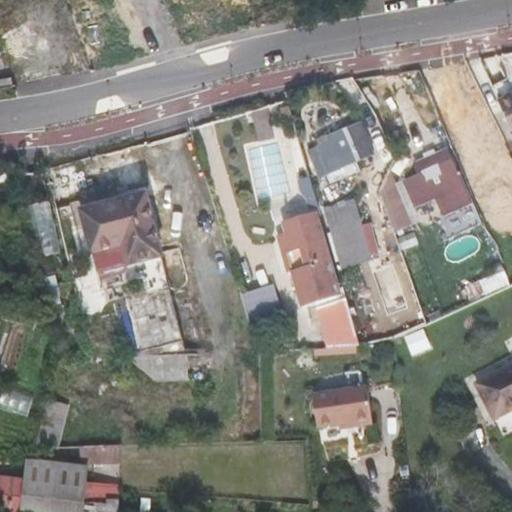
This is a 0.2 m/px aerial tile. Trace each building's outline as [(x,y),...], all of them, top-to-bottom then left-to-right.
[(511,95),(495,107),(511,132),(511,95)] [(371,158),(356,124),(324,138),(339,172),(371,158)] [(443,216),(469,205),(444,149),(411,167),(415,175),(401,181),(414,211),(436,201),(443,216)] [(397,232),(414,226),(396,178),(379,185),(397,232)] [(82,211),(93,253),(124,245),(129,265),(161,257),(146,195),(82,211)] [(46,255),(63,251),(52,201),(35,205),(46,255)] [(341,268),(371,258),(352,201),(322,211),(341,268)] [(335,347),(356,345),(319,212),(282,222),(292,259),(309,255),(312,267),(291,273),(301,309),(322,303),(335,347)] [(46,307),(62,304),(57,277),(41,280),(46,307)] [(242,297),(250,323),(281,314),(273,288),(242,297)] [(118,302),(131,355),(184,342),(171,289),(118,302)] [(190,380),(190,355),(151,354),(150,379),(190,380)] [(511,366),(477,385),(495,418),(511,409),(511,366)] [(368,387),(313,395),(319,428),(340,424),(341,429),(373,424),(368,387)] [(0,511),(85,511),(86,502),(118,504),(121,485),(88,482),(90,466),(123,464),(123,446),(80,447),(81,465),(32,460),(27,459),(24,479),(0,475),(0,511)] [(86,502),(85,511),(118,511),(118,504),(86,502)]
